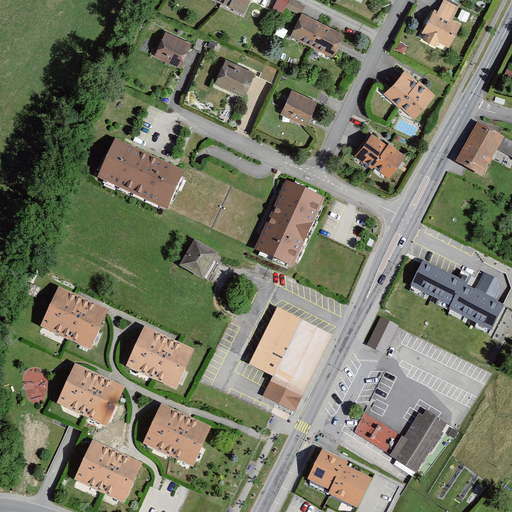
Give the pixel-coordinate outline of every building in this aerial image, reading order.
[(241,13),(247,0),(219,0),(219,2),(241,13)] [(300,15),(305,5),(295,0),(288,0),(285,7),(300,15)] [(458,8),(443,0),(436,12),(433,10),(420,33),(423,34),(421,38),(435,46),(437,42),(448,47),(461,23),(452,18),(458,8)] [(300,15),(290,36),(311,47),(323,24),(301,13),(300,15)] [(333,58),(345,35),(323,24),(311,47),(333,58)] [(189,43),(163,30),(152,55),(178,67),(189,43)] [(406,47),(399,42),(395,49),(403,53),(406,47)] [(253,72),(224,59),(213,84),(242,97),(253,72)] [(404,69),(382,93),(395,105),(396,103),(417,81),(404,69)] [(412,117),(433,94),(418,80),(417,81),(396,103),(412,117)] [(316,103),(290,90),(278,114),(304,127),(316,103)] [(511,145),(476,123),(453,160),(480,176),(496,150),(511,160),(511,145)] [(386,145),(370,134),(354,157),(370,168),(372,166),(386,145)] [(191,176),(121,141),(102,178),(172,213),(191,176)] [(387,144),(372,166),(388,177),(403,154),(387,144)] [(323,201),(283,181),(250,246),(290,266),(323,201)] [(215,252),(191,239),(176,267),(200,280),(215,252)] [(468,287),(423,260),(409,291),(451,310),(449,315),(492,334),(507,305),(497,300),(474,289),(468,287)] [(484,270),(474,289),(497,300),(503,290),(499,278),(484,270)] [(106,311),(56,287),(37,326),(87,350),(106,311)] [(330,335),(276,309),(250,364),(274,375),(264,395),(277,401),(295,410),(330,335)] [(397,326),(379,317),(366,345),(384,354),(397,326)] [(191,351),(142,328),(123,367),(172,390),(191,351)] [(122,388),(72,365),(54,404),(103,428),(122,388)] [(209,428),(159,404),(140,444),(190,467),(209,428)] [(401,437),(389,455),(416,472),(446,424),(426,411),(422,417),(418,415),(403,438),(401,437)] [(389,436),(384,434),(388,425),(363,416),(355,436),(385,447),(389,436)] [(139,464),(90,441),(71,480),(120,503),(139,464)] [(348,465),(321,452),(307,482),(331,493),(330,497),(358,510),(372,480),(347,469),(348,465)]
